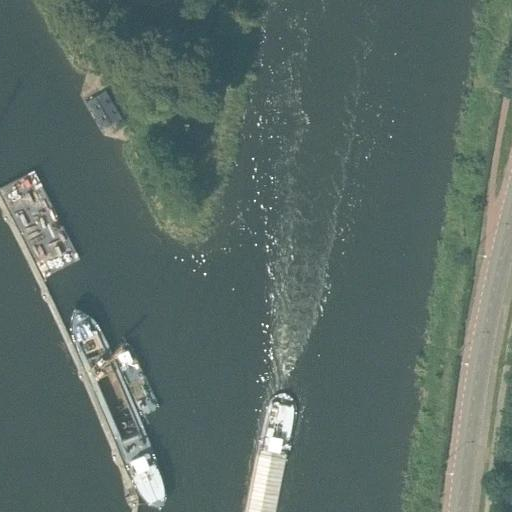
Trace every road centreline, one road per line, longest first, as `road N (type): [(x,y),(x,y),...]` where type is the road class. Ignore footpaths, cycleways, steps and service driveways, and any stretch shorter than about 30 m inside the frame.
road 1 (unclassified): [(459,511),(480,353),(511,214)]
road 2 (residential): [(84,0),(113,28),(180,39),(206,28),(212,0)]
